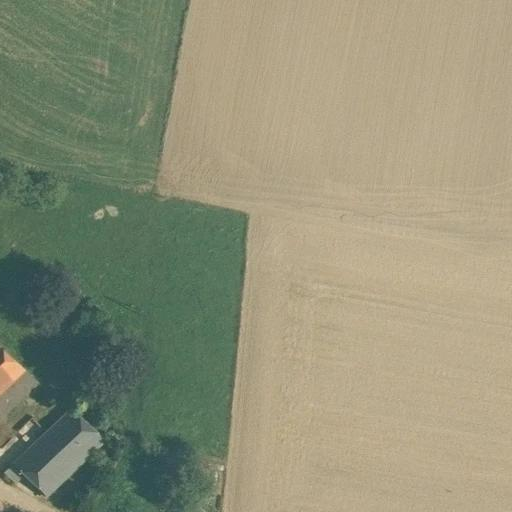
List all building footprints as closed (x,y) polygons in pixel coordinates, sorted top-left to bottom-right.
[(0,349),(0,401),(28,374),(0,349)] [(28,374),(0,401),(0,420),(38,383),(28,374)] [(70,412),(47,433),(81,464),(104,441),(70,412)] [(47,433),(14,466),(24,475),(47,496),(81,464),(47,433)] [(24,475),(14,466),(5,474),(16,484),(24,475)]
